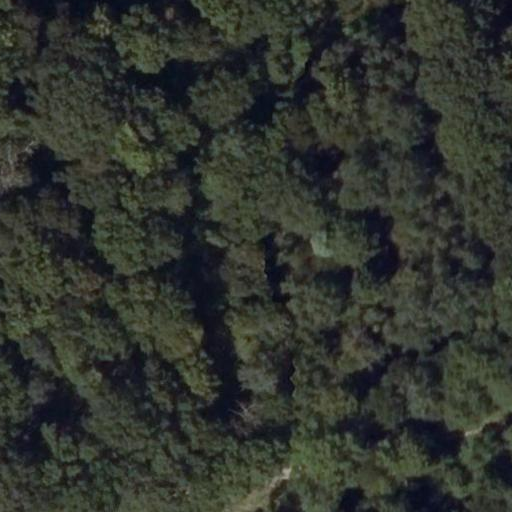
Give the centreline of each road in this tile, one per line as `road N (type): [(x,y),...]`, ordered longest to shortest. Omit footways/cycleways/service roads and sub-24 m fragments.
road 1 (track): [(334,0),(336,129),(355,257),(376,352),(416,453)]
road 2 (track): [(511,431),(155,511)]
